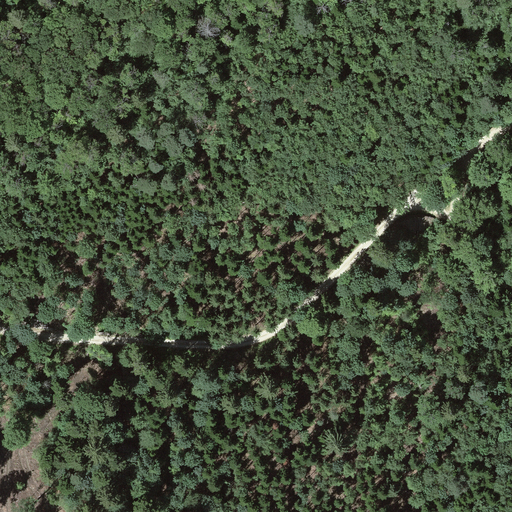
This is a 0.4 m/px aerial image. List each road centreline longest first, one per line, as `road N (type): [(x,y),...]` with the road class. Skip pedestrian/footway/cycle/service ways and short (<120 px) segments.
road 1 (track): [(511,124),(462,154),(265,334),(188,345),(31,336),(0,325)]
road 2 (track): [(462,154),(460,246),(475,270),(511,283)]
